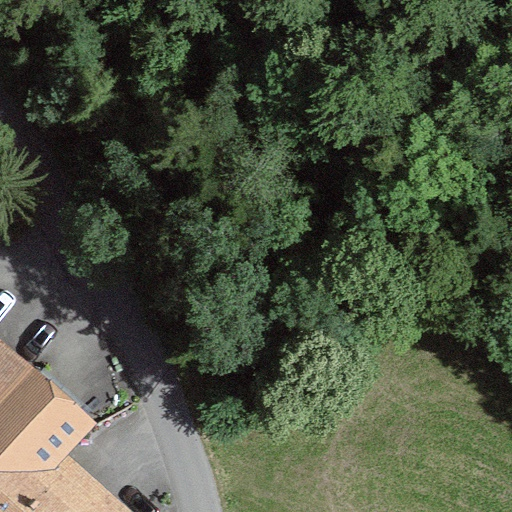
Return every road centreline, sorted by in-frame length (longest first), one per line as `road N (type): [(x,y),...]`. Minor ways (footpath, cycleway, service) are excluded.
road 1 (track): [(511,311),(101,49),(0,9)]
road 2 (unclassified): [(0,77),(92,224),(194,511)]
